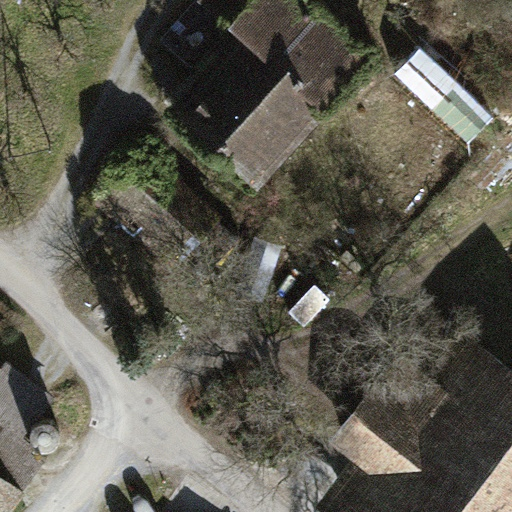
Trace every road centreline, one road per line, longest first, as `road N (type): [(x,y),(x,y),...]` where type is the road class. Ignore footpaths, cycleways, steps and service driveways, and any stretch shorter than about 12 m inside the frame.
road 1 (track): [(141,422),(344,297),(395,307),(441,368)]
road 2 (unclassified): [(0,268),(141,422)]
road 3 (track): [(344,297),(511,185)]
road 4 (unclassified): [(141,422),(265,511)]
